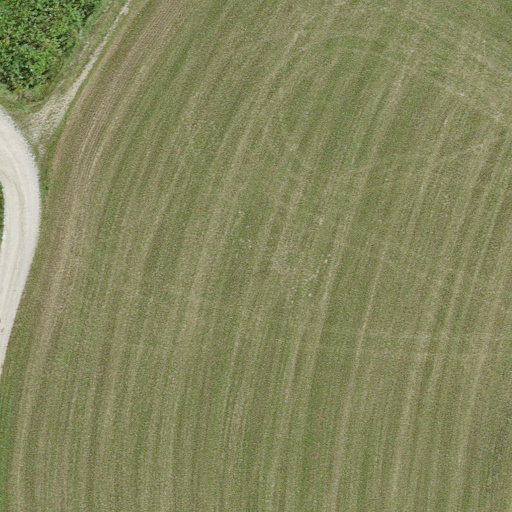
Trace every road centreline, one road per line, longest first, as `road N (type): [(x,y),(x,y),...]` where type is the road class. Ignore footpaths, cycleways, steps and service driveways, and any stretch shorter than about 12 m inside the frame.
road 1 (track): [(0,151),(34,199),(35,237),(0,403)]
road 2 (track): [(34,199),(148,0)]
